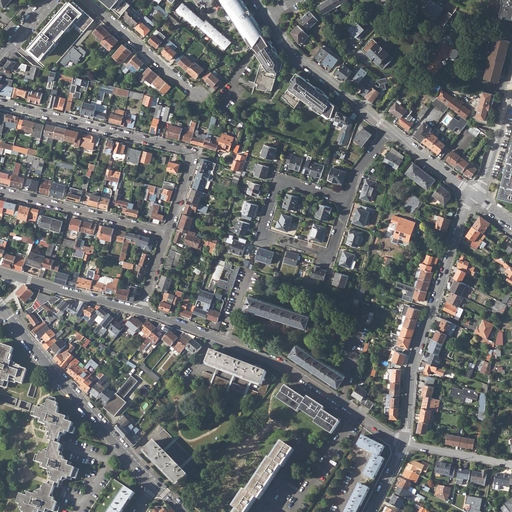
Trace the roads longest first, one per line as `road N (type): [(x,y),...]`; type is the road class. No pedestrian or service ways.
road 1 (residential): [(141,310),(272,358),(404,443)]
road 2 (residential): [(167,233),(190,153),(0,101)]
road 3 (residential): [(472,195),(410,371),(404,443)]
road 4 (tertiary): [(4,311),(154,485)]
road 5 (residential): [(167,233),(0,191)]
road 6 (residential): [(267,16),(292,53),(389,130)]
road 7 (residential): [(86,0),(195,94)]
road 8 (residential): [(264,238),(281,182),(346,201)]
road 9 (residential): [(511,81),(488,169),(472,195)]
